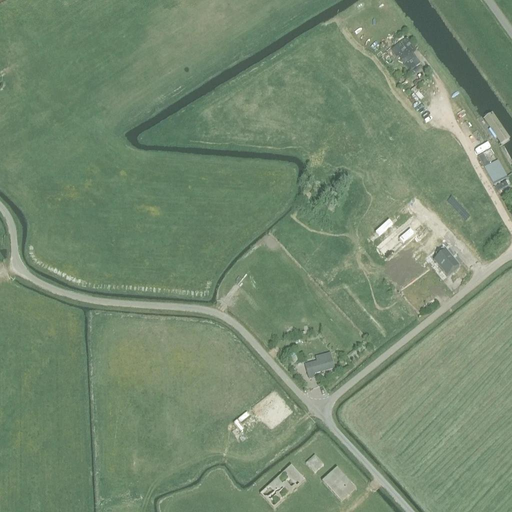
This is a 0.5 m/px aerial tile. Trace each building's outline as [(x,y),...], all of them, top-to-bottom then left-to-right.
[(396,46),(390,51),(392,54),(396,59),(399,58),(401,61),(409,72),(417,67),(416,66),(418,65),(414,59),(415,58),(412,54),(416,51),(407,39),(396,46)] [(510,139),(492,113),(479,122),(497,148),(510,139)] [(477,159),(482,169),(491,165),(485,154),(477,159)] [(433,261),(447,277),(459,267),(446,251),(445,252),(443,249),(435,255),(438,258),(433,261)] [(297,352),(286,356),(288,360),(291,369),(303,364),(302,362),(305,361),(302,354),(299,356),(297,352)] [(314,375),(334,369),(330,354),(315,358),(316,362),(305,366),(308,379),(314,377),(314,375)] [(321,468),(313,458),(304,466),(313,475),(321,468)] [(302,486),(291,473),(263,495),(275,509),(302,486)] [(355,495),(337,475),(325,486),(343,506),(355,495)]
